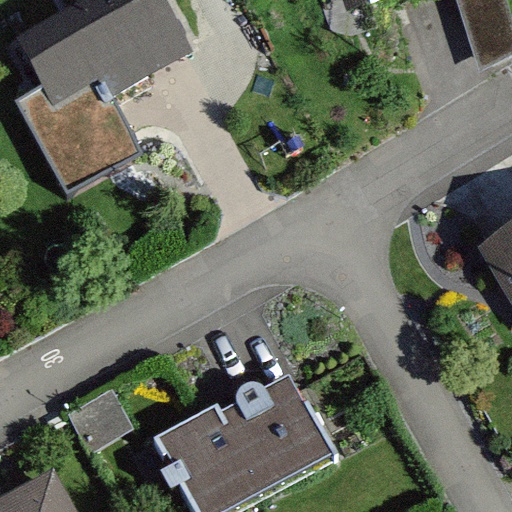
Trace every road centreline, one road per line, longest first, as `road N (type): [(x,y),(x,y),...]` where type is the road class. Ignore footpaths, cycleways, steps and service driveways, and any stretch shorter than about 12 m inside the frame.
road 1 (residential): [(0,393),(325,216)]
road 2 (residential): [(486,511),(325,216)]
road 3 (residential): [(325,216),(486,123)]
